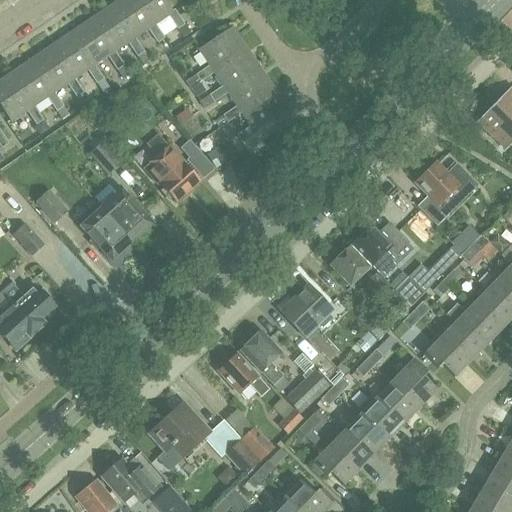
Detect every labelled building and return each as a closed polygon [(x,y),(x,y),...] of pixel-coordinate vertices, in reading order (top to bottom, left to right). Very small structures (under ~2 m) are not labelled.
[(134,0),(119,0),(110,6),(132,40),(135,38),(148,29),(157,43),(164,38),(155,24),(152,26),(134,0)] [(134,0),(152,26),(155,24),(168,16),(183,37),(190,33),(175,10),(173,12),(164,0),(134,0)] [(132,40),(110,6),(89,20),(112,53),(114,52),(127,43),(143,65),(150,60),(144,52),(135,38),(132,40)] [(91,67),(94,65),(107,57),(117,70),(123,80),(130,75),(124,65),(114,52),(112,53),(89,20),(69,34),(91,67)] [(212,70),(246,48),(232,27),(198,49),(209,66),(195,75),(184,82),(189,90),(190,89),(206,78),(214,73),(212,70)] [(104,79),(94,65),(91,67),(69,34),(49,48),(71,81),(74,79),(87,70),(103,93),(110,88),(104,79)] [(49,48),(28,61),(51,95),(54,93),(67,84),(76,98),(83,93),(74,79),(71,81),(49,48)] [(260,68),(246,48),(212,70),(214,73),(223,86),(209,95),(198,103),(203,110),(213,102),(227,93),(226,91),(260,68)] [(28,61),(8,75),(31,108),(33,106),(47,97),(56,111),(63,106),(54,93),(51,95),(28,61)] [(240,112),(274,89),(260,68),(226,91),(227,93),(236,106),(222,116),(227,123),(241,113),(240,112)] [(31,108),(8,75),(0,80),(0,106),(10,122),(26,111),(36,125),(40,122),(43,120),(33,106),(31,108)] [(212,87),(206,78),(190,89),(196,98),(212,87)] [(476,122),(505,150),(511,143),(511,88),(511,87),(476,122)] [(240,112),(241,113),(250,126),(236,135),(241,143),(255,134),(256,133),(255,130),(273,118),(287,109),(274,89),(240,112)] [(63,106),(56,111),(60,118),(62,120),(69,115),(68,113),(63,106)] [(40,122),(36,125),(34,126),(40,134),(48,129),(43,120),(40,122)] [(88,155),(108,176),(122,164),(102,141),(88,155)] [(215,170),(189,142),(181,149),(190,159),(187,161),(204,180),(215,170)] [(158,184),(175,204),(200,182),(182,162),(177,155),(168,146),(142,168),(158,184)] [(217,148),(207,155),(216,169),(227,162),(217,148)] [(435,164),(415,184),(428,197),(417,208),(435,227),(469,194),(460,185),(458,187),(435,164)] [(35,202),(54,224),(68,212),(48,190),(35,202)] [(131,243),(152,224),(121,190),(100,208),(131,243)] [(131,243),(100,208),(80,226),(111,261),(131,243)] [(511,208),(503,217),(511,226),(511,208)] [(349,247),(370,268),(389,250),(395,256),(408,243),(388,223),(376,235),(369,228),(349,247)] [(12,236),(31,257),(44,246),(25,224),(12,236)] [(481,235),(471,245),(484,258),(487,261),(497,251),(489,243),(481,235)] [(489,243),(497,251),(502,256),(510,247),(496,235),(489,243)] [(477,264),(484,258),(471,245),(460,256),(467,263),(472,268),(476,263),(477,264)] [(330,267),(350,288),(370,268),(349,247),(330,267)] [(315,257),(309,264),(328,282),(335,275),(315,257)] [(503,273),(511,281),(511,257),(508,261),(511,265),(503,273)] [(396,304),(405,313),(424,293),(423,293),(433,282),(417,267),(394,291),(402,298),(396,304)] [(443,281),(450,288),(460,278),(453,270),(443,281)] [(502,302),(511,311),(511,281),(503,273),(501,275),(498,272),(492,277),(496,281),(486,292),(485,292),(499,305),(502,302)] [(365,284),(376,295),(386,286),(374,274),(365,284)] [(0,283),(0,290),(6,297),(16,288),(7,278),(0,283)] [(433,291),(440,298),(450,288),(443,281),(433,291)] [(10,302),(37,332),(59,313),(49,302),(51,296),(44,289),(38,290),(35,286),(24,296),(19,293),(10,302)] [(280,313),(303,337),(330,311),(307,287),(280,313)] [(487,318),(500,330),(511,318),(511,311),(502,302),(499,305),(485,292),(486,292),(482,288),(477,293),(481,297),(471,307),(467,303),(466,304),(470,308),(483,321),(487,318)] [(0,317),(0,334),(15,351),(37,332),(10,302),(0,311),(4,315),(0,317)] [(422,302),(412,313),(419,320),(429,309),(422,302)] [(471,333),(485,346),(500,330),(487,318),(483,321),(470,308),(466,304),(462,309),(465,313),(455,323),(451,319),(450,320),(454,324),(468,337),(471,333)] [(370,333),(379,323),(365,309),(355,318),(370,333)] [(419,320),(412,313),(401,323),(409,330),(419,320)] [(439,339),(466,366),(485,346),(471,333),(468,337),(454,324),(450,320),(446,325),(449,329),(439,339)] [(273,386),(280,394),(289,385),(282,377),(283,377),(270,363),(281,353),(260,331),(241,350),(262,372),(260,373),(273,386)] [(440,366),(453,378),(466,366),(439,339),(435,336),(430,341),(434,345),(423,356),(437,370),(440,366)] [(365,360),(373,368),(383,357),(375,350),(365,360)] [(249,387),(260,398),(269,390),(258,379),(235,354),(218,370),(241,395),(249,387)] [(406,393),(419,406),(434,390),(421,377),(427,372),(413,359),(405,367),(390,383),(387,379),(386,380),(390,384),(390,385),(403,397),(406,393)] [(355,371),(363,378),(373,368),(365,360),(355,371)] [(285,399),(300,415),(329,387),(314,370),(285,399)] [(331,389),(338,396),(349,385),(341,378),(331,389)] [(390,409),(403,422),(419,406),(406,393),(403,397),(390,385),(390,384),(386,380),(381,386),(384,389),(374,398),(371,396),(371,397),(374,400),(386,413),(390,409)] [(321,399),(328,406),(338,396),(331,389),(321,399)] [(375,424),(388,437),(403,422),(390,409),(386,413),(374,400),(371,397),(365,402),(369,405),(359,414),(355,412),(358,415),(358,416),(371,428),(375,424)] [(161,455),(171,466),(177,459),(179,461),(182,458),(209,433),(182,404),(149,434),(165,452),(161,455)] [(277,426),(287,435),(302,419),(292,410),(277,426)] [(360,441),(373,453),(388,437),(375,424),(371,428),(358,416),(358,415),(355,412),(350,418),(353,421),(344,430),(340,427),(340,428),(344,432),(343,432),(356,445),(360,441)] [(304,424),(311,431),(321,421),(314,414),(304,424)] [(294,434),(300,441),(310,431),(311,431),(304,424),(294,434)] [(240,440),(260,462),(274,449),(254,426),(240,440)] [(344,457),(356,470),(373,453),(360,441),(356,445),(343,432),(344,432),(340,428),(335,433),(338,436),(327,447),(324,443),(323,444),(327,448),(327,449),(340,461),(344,457)] [(224,455),(244,477),(260,462),(240,440),(224,455)] [(327,448),(323,444),(319,450),(322,452),(311,463),(313,465),(309,470),(321,481),(325,477),(330,472),(342,485),(356,470),(344,457),(340,461),(327,449),(327,448)] [(511,458),(504,453),(492,472),(509,481),(511,477),(511,458)] [(131,495),(141,505),(154,495),(160,489),(133,458),(126,464),(122,460),(101,479),(122,503),(131,495)] [(267,461),(257,471),(265,479),(274,468),(267,461)] [(247,482),(255,488),(265,479),(257,471),(247,482)] [(509,481),(492,472),(481,491),(497,500),(500,496),(511,503),(511,477),(509,481)] [(300,508),(304,511),(321,511),(329,504),(315,491),(312,494),(295,478),(280,494),(285,499),(297,511),(300,508)] [(122,511),(118,506),(116,507),(97,482),(77,497),(88,511),(122,511)] [(233,489),(223,500),(230,507),(235,511),(241,511),(249,505),(233,489)] [(497,500),(481,491),(470,510),(472,511),(511,511),(511,503),(500,496),(497,500)] [(304,511),(300,508),(297,511),(285,499),(280,494),(274,500),(278,504),(270,511),(267,511),(266,510),(265,511),(266,511),(304,511)] [(213,510),(215,511),(224,511),(230,507),(223,500),(213,510)]
